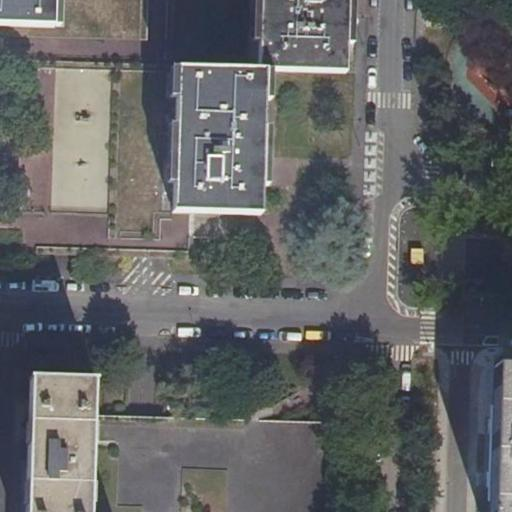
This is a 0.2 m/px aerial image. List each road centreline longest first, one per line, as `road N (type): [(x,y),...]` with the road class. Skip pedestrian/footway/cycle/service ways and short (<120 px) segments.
road 1 (residential): [(9,308),(378,321)]
road 2 (residential): [(2,511),(9,308)]
road 3 (residential): [(396,322),(389,511)]
road 4 (residential): [(459,324),(453,511)]
road 5 (residential): [(386,184),(390,0)]
road 6 (residential): [(378,321),(386,184)]
road 7 (residential): [(511,187),(386,184)]
